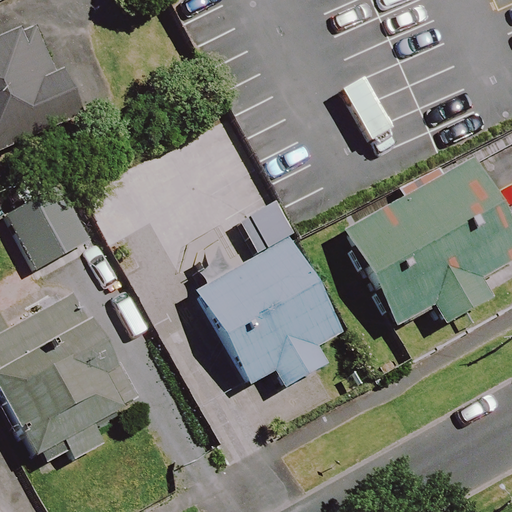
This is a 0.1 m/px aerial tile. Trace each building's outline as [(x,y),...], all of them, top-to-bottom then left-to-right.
[(0,157),(74,127),(49,67),(43,69),(28,33),(0,43),(0,157)] [(511,255),(466,171),(343,237),(390,324),(511,259),(511,255)] [(83,251),(51,195),(40,201),(32,187),(0,205),(8,219),(0,223),(0,231),(32,288),(62,271),(59,265),(83,251)] [(277,246),(181,298),(233,396),(330,344),(277,246)] [(71,304),(0,341),(0,408),(32,468),(131,415),(71,304)]
